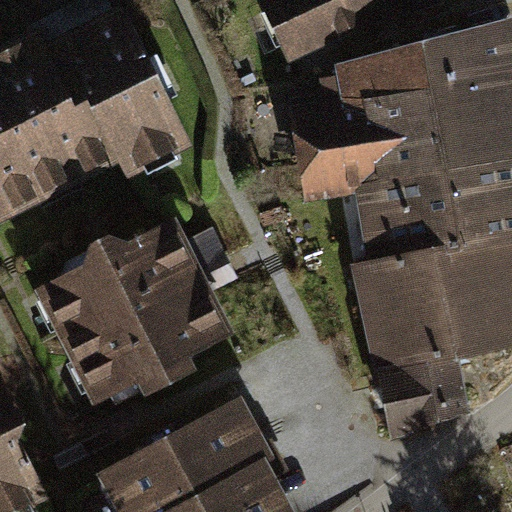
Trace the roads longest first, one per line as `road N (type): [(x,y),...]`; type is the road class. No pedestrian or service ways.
road 1 (residential): [(282,347),(395,501)]
road 2 (residential): [(511,413),(395,501)]
